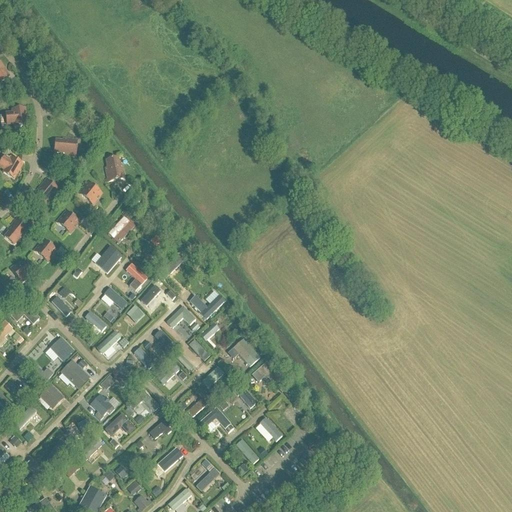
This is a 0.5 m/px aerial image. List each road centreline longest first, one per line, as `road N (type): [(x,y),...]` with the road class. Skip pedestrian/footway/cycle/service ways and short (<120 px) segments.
road 1 (unclassified): [(511,139),(280,0)]
road 2 (tertiary): [(511,68),(398,0)]
